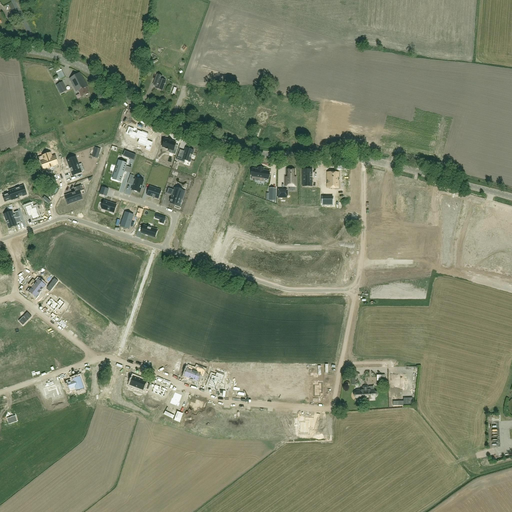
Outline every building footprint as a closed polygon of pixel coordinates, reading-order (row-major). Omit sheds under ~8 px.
[(82,97),(89,93),(86,87),(87,86),(82,75),(81,76),(80,73),(70,78),(76,91),(78,90),(82,97)] [(161,79),(163,76),(157,74),(153,85),(156,86),(155,88),(163,90),(166,81),(161,79)] [(61,93),(66,91),(62,83),(57,85),(61,93)] [(247,98),(246,101),(255,104),(257,99),(245,95),(243,99),(240,98),(239,100),(244,101),(245,97),(247,98)] [(329,126),(326,126),(325,129),(325,130),(323,135),(326,136),(330,135),(335,137),(340,137),(347,115),(347,116),(349,111),(348,108),(338,105),(328,106),(333,107),(332,111),(332,108),(327,122),(329,123),(329,126)] [(129,127),(126,134),(130,136),(130,137),(135,139),(135,138),(139,139),(138,142),(137,143),(138,144),(146,147),(146,148),(145,149),(150,151),(152,146),(150,145),(152,142),(147,140),(148,139),(147,139),(148,135),(149,134),(142,131),(142,132),(138,130),(138,129),(134,128),(134,129),(129,127)] [(394,131),(391,142),(399,144),(400,139),(400,138),(401,138),(401,137),(400,137),(401,134),(405,135),(406,129),(402,128),(401,132),(396,131),(394,131)] [(424,142),(422,148),(426,149),(425,153),(432,155),(433,150),(435,150),(435,148),(436,148),(436,146),(436,143),(435,143),(436,138),(433,137),(434,131),(432,131),(432,130),(430,130),(428,130),(426,135),(425,134),(423,142),(424,142)] [(170,149),(176,151),(178,146),(175,145),(176,143),(172,141),(171,140),(171,141),(169,140),(168,140),(165,139),(162,147),(166,148),(166,149),(169,150),(170,149)] [(179,153),(177,160),(184,163),(185,160),(190,162),(194,151),(187,148),(184,155),(179,153)] [(53,165),(58,164),(55,156),(52,157),(50,153),(43,156),(44,160),(41,161),(44,169),(48,167),(49,168),(53,166),(53,165)] [(0,178),(18,173),(15,163),(16,162),(15,157),(0,161),(0,178)] [(75,157),(67,160),(73,176),(81,173),(75,157)] [(118,161),(114,174),(116,174),(114,179),(121,182),(127,164),(118,161)] [(253,169),(252,177),(257,177),(256,180),(263,182),(264,179),(268,179),(269,171),(263,170),(263,169),(259,168),(258,170),(253,169)] [(286,177),(286,187),(296,187),(296,177),(295,177),(295,170),(287,169),(287,177),(286,177)] [(303,183),(312,183),(312,178),(312,175),(312,170),(303,170),(303,183)] [(338,180),(339,180),(339,177),(338,177),(338,172),(327,172),(327,181),(327,183),(327,188),(338,188),(338,180)] [(373,197),(382,198),(384,172),(374,172),(373,197)] [(136,178),(135,180),(132,190),(139,193),(144,180),(136,178)] [(72,194),(68,195),(70,203),(82,199),(79,191),(83,190),(81,185),(74,188),(75,192),(75,193),(75,192),(72,193),(72,194)] [(22,196),(27,195),(24,186),(9,191),(9,193),(3,196),(5,202),(11,199),(12,200),(19,197),(22,196)] [(106,196),(109,189),(102,187),(100,194),(106,196)] [(150,187),(147,195),(158,199),(161,190),(150,187)] [(172,196),(170,203),(178,205),(180,198),(182,199),(184,192),(174,189),(174,190),(168,188),(166,194),(172,196)] [(333,205),(333,197),(322,197),(322,205),(333,205)] [(114,213),(116,205),(104,201),(102,209),(114,213)] [(31,205),(25,207),(28,215),(29,217),(32,216),(33,220),(40,217),(38,214),(38,213),(37,211),(37,210),(37,211),(36,207),(32,209),(31,205)] [(13,214),(5,217),(7,222),(8,224),(7,224),(8,224),(9,228),(17,226),(16,224),(14,219),(16,218),(20,217),(18,211),(14,213),(15,215),(13,216),(13,214)] [(132,218),(133,215),(125,212),(121,226),(129,229),(130,224),(130,223),(131,218),(132,218)] [(158,215),(157,219),(160,220),(160,223),(163,224),(166,217),(158,215)] [(259,216),(256,223),(262,224),(259,232),(268,235),(272,223),(263,220),(261,220),(262,217),(259,216)] [(301,223),(301,228),(305,228),(305,239),(313,239),(313,226),(308,226),(308,223),(301,223)] [(144,226),(141,233),(153,237),(155,229),(144,226)] [(54,278),(47,288),(51,290),(58,281),(54,278)] [(32,288),(29,291),(36,297),(39,293),(39,294),(39,293),(40,292),(41,292),(40,291),(43,287),(36,282),(32,288)] [(70,293),(66,299),(70,302),(74,296),(70,293)] [(51,299),(46,305),(54,311),(56,309),(59,311),(65,304),(60,300),(57,303),(51,299)] [(7,310),(3,312),(9,320),(15,315),(16,317),(22,312),(17,306),(15,308),(13,306),(9,308),(7,310)] [(68,311),(63,318),(72,325),(75,321),(78,323),(82,319),(79,317),(77,318),(68,311)] [(85,329),(82,333),(91,340),(95,334),(87,327),(89,325),(87,322),(83,327),(85,329)] [(142,348),(138,358),(146,362),(151,349),(145,347),(145,349),(142,348)] [(63,354),(45,360),(48,368),(55,365),(70,360),(68,354),(68,355),(64,356),(63,354)] [(159,357),(156,365),(171,371),(172,367),(178,370),(180,365),(173,363),(174,360),(169,358),(168,361),(159,357)] [(188,368),(185,376),(191,379),(193,380),(193,379),(197,381),(199,376),(199,374),(201,375),(202,372),(204,373),(205,370),(201,369),(199,373),(199,374),(197,373),(198,372),(196,372),(197,370),(196,370),(189,368),(189,369),(188,368)] [(208,385),(215,388),(217,382),(221,384),(224,375),(217,373),(215,376),(212,375),(208,385)] [(7,374),(0,375),(0,384),(10,381),(7,374)] [(392,375),(392,390),(402,390),(402,375),(392,375)] [(71,381),(67,383),(70,392),(76,390),(76,391),(84,388),(80,376),(72,379),(73,381),(71,382),(71,381)] [(133,377),(130,385),(142,389),(143,387),(148,389),(149,384),(145,383),(145,381),(133,377)] [(249,382),(249,394),(257,394),(257,383),(261,383),(261,377),(254,377),(254,382),(249,382)] [(229,383),(229,391),(241,392),(241,384),(229,383)] [(291,386),(291,398),(299,398),(299,389),(303,389),(303,383),(299,383),(299,386),(291,386)] [(314,385),(314,396),(320,396),(320,393),(322,393),(322,383),(318,383),(314,383),(314,385)] [(55,385),(43,389),(46,396),(53,394),(54,397),(62,395),(59,386),(56,387),(55,385)] [(155,385),(152,392),(156,394),(154,398),(160,400),(161,396),(164,397),(167,390),(163,388),(163,387),(160,386),(160,387),(155,385)] [(269,387),(269,396),(282,396),(282,387),(269,387)] [(374,389),(365,389),(357,390),(357,393),(356,393),(355,393),(354,394),(354,395),(354,396),(354,397),(355,397),(355,398),(356,398),(357,398),(357,401),(375,400),(374,389)] [(172,398),(170,403),(179,407),(180,403),(179,403),(182,395),(175,392),(172,398)] [(20,397),(16,398),(18,406),(23,405),(24,407),(28,405),(27,403),(33,401),(34,405),(35,407),(40,405),(38,399),(35,400),(34,396),(29,398),(28,394),(24,396),(24,395),(20,396),(20,397)] [(191,403),(189,410),(193,411),(192,413),(201,416),(205,404),(197,401),(196,404),(191,403)] [(5,402),(0,403),(0,412),(10,409),(11,413),(15,412),(12,404),(7,406),(5,402)] [(211,408),(208,416),(212,417),(210,422),(222,426),(224,420),(219,419),(222,412),(218,410),(219,409),(214,407),(213,408),(211,408)] [(234,416),(234,420),(235,420),(235,425),(242,426),(243,423),(247,423),(247,417),(243,417),(243,412),(236,412),(235,416),(234,416)] [(254,413),(253,422),(267,423),(267,420),(271,420),(272,416),(262,415),(262,414),(259,413),(256,413),(254,413)] [(16,414),(7,417),(9,423),(18,420),(16,414)] [(280,415),(279,424),(292,425),(293,416),(280,415)] [(301,422),(300,433),(308,434),(309,429),(313,429),(314,418),(305,417),(305,422),(301,422)]
